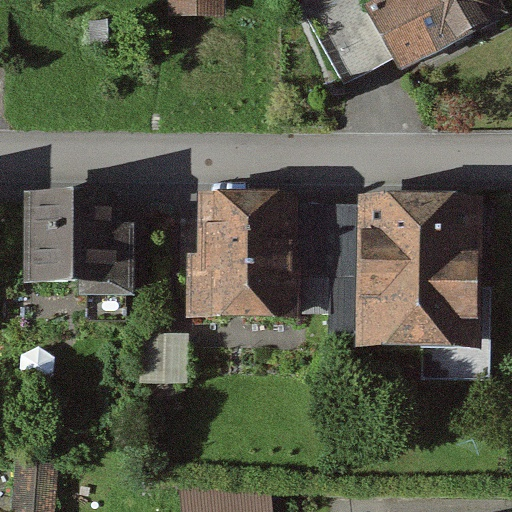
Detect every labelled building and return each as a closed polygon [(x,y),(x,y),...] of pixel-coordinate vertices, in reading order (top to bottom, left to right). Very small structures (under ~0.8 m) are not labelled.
[(229,0),(173,0),(174,23),(230,21),(229,0)] [(508,36),(490,0),(396,0),(367,15),(404,89),(508,36)] [(304,204),(201,203),(199,326),(303,328),(304,204)] [(122,207),(31,206),(30,309),(121,310),(122,207)] [(484,359),(483,209),(364,211),(366,360),(484,359)] [(12,511),(56,511),(59,463),(15,461),(12,511)]
